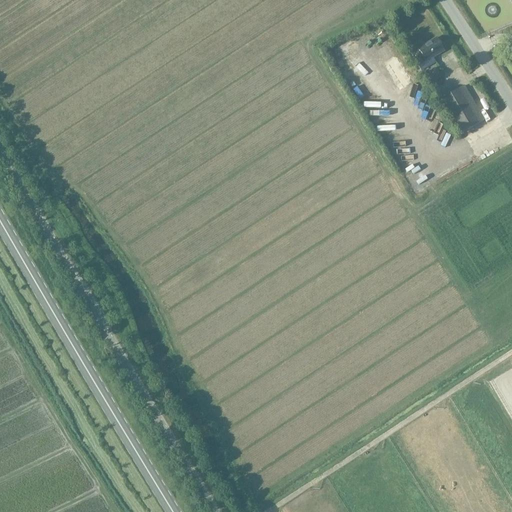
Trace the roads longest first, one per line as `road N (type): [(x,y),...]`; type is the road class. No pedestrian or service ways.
road 1 (unclassified): [(216,511),(0,146)]
road 2 (primary): [(173,511),(0,219)]
road 3 (unclassified): [(511,105),(444,0)]
